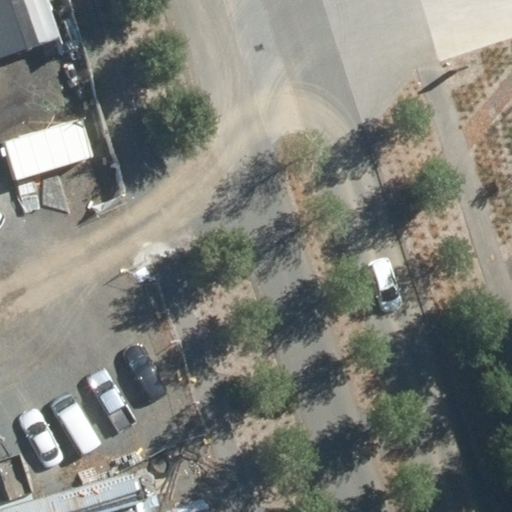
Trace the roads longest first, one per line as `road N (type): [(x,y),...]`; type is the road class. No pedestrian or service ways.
road 1 (unclassified): [(355,511),(196,0)]
road 2 (unclassified): [(303,0),(461,511)]
